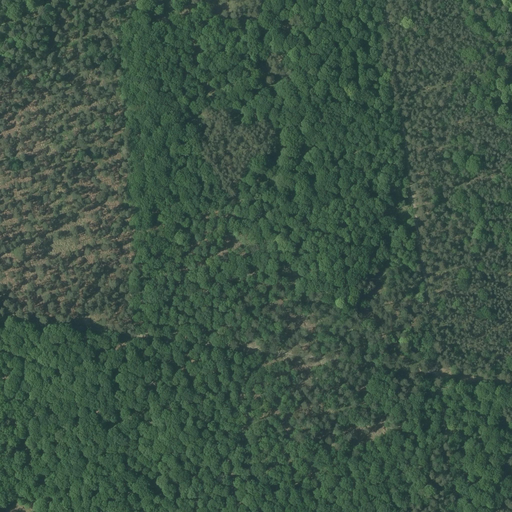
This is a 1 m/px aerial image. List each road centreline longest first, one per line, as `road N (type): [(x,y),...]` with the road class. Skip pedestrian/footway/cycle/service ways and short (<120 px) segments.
road 1 (track): [(0,319),(434,375),(385,0)]
road 2 (track): [(46,511),(15,347),(0,322)]
road 3 (track): [(454,511),(433,374)]
